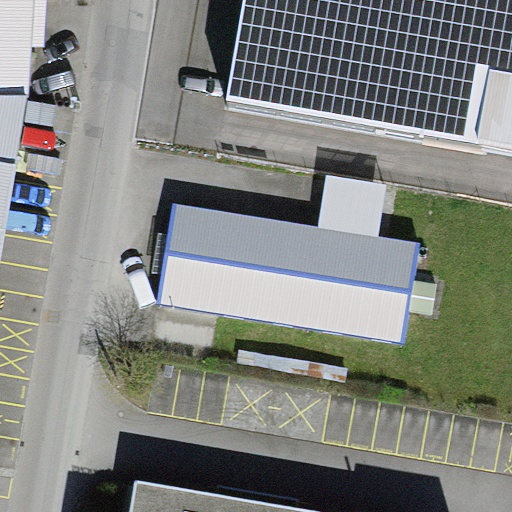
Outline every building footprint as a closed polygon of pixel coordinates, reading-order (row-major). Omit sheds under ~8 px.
[(0,0),(0,101),(29,102),(33,3),(33,0),(0,0)] [(511,0),(242,0),(224,107),(511,156),(511,0)] [(29,102),(0,101),(0,167),(15,171),(29,102)] [(414,244),(174,208),(159,307),(399,343),(414,244)] [(296,511),(137,485),(132,511),(296,511)]
